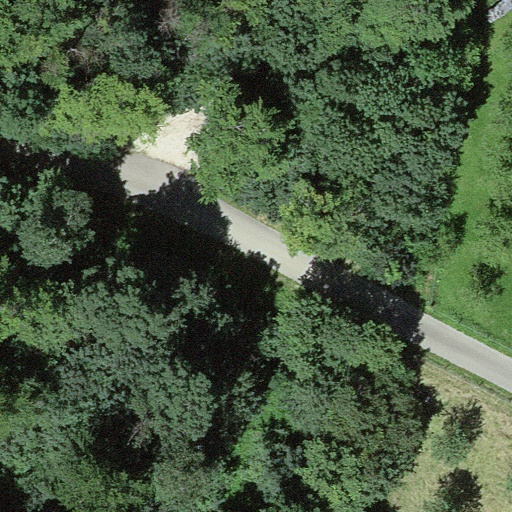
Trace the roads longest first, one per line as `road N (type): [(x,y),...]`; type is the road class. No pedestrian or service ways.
road 1 (unclassified): [(511,380),(403,328),(133,166)]
road 2 (track): [(133,166),(171,120),(234,80),(449,0)]
road 3 (unclassified): [(0,140),(133,166)]
